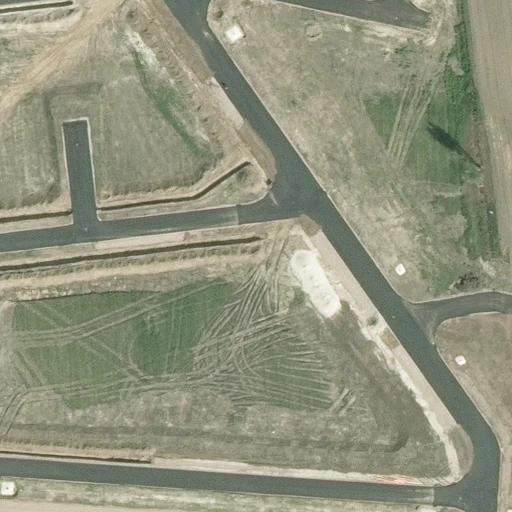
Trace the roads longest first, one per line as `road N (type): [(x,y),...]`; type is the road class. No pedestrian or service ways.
road 1 (residential): [(0,468),(482,498)]
road 2 (residential): [(175,0),(305,185)]
road 3 (residential): [(305,185),(260,209),(91,228)]
road 4 (residential): [(404,327),(488,447),(482,498)]
road 5 (residential): [(305,185),(404,327)]
